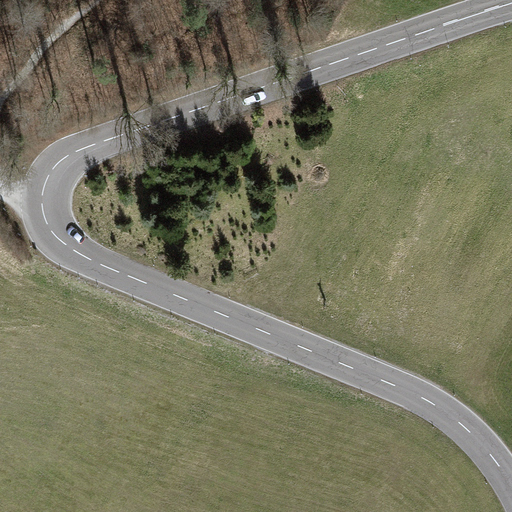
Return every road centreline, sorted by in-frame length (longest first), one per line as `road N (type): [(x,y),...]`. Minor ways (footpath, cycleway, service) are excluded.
road 1 (tertiary): [(511,485),(472,434),(437,406),(90,260),(58,238),(42,202),(53,170),(87,147),(511,3)]
road 2 (track): [(99,0),(0,106)]
